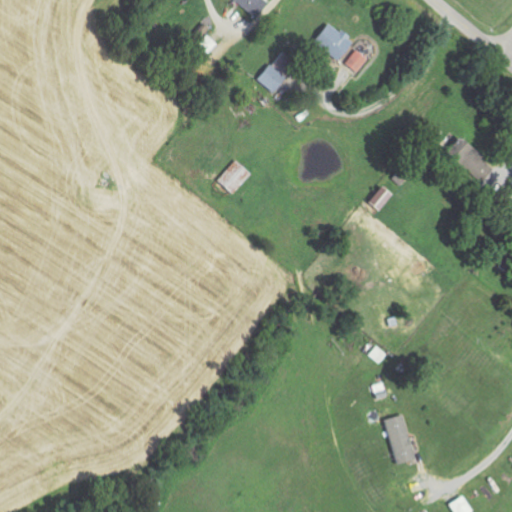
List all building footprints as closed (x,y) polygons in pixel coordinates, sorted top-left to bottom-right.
[(234,0),(257,19),(270,5),(264,0),(234,0)] [(329,23),(314,44),(339,63),(354,42),(329,23)] [(357,73),(368,60),(356,51),(346,64),(357,73)] [(258,80),(272,94),(298,66),(283,52),(258,80)] [(235,196),(252,173),(236,161),(218,183),(235,196)] [(371,203),(381,212),(395,197),(385,187),(371,203)] [(386,420),(398,466),(417,461),(405,416),(386,420)] [(450,506),(454,511),(474,511),(464,497),(450,506)]
